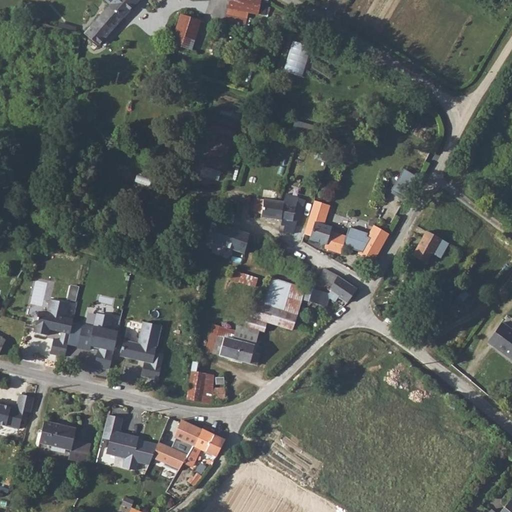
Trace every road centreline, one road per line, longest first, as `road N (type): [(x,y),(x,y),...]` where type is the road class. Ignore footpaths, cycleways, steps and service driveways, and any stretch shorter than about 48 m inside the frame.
road 1 (residential): [(0,367),(178,412),(235,415),(360,307)]
road 2 (residential): [(464,113),(290,0)]
road 3 (unclassified): [(511,430),(360,307)]
road 4 (residential): [(371,291),(244,217)]
road 5 (residential): [(371,291),(431,180)]
